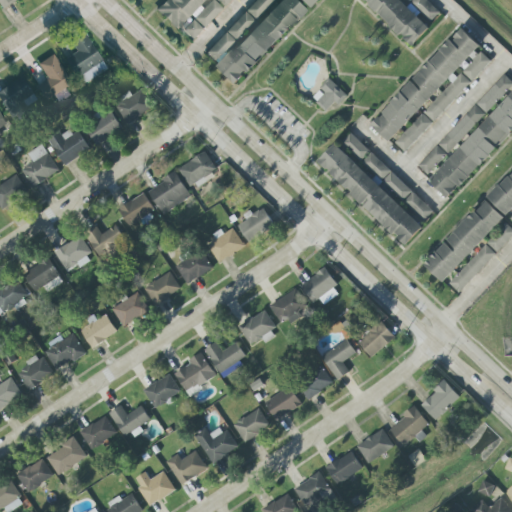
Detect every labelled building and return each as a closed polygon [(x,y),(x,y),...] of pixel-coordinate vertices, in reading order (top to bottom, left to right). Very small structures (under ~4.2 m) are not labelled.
[(0,0),(0,5),(2,8),(13,0),(0,0)] [(204,0),(165,0),(156,9),(177,29),(179,26),(192,39),(222,7),(214,0),(210,0),(203,8),(200,5),(204,0)] [(280,0),(217,68),(236,85),(307,10),(296,0),(280,0)] [(255,0),(246,9),(255,19),(273,0),(255,0)] [(301,0),(310,8),(317,0),(301,0)] [(442,15),(426,0),(363,0),(412,46),(442,15)] [(207,52),(216,61),(255,20),(245,11),(207,52)] [(372,126),(390,143),(450,77),(451,78),(480,46),(461,28),(372,126)] [(77,51),(65,58),(81,84),(107,68),(86,34),(72,42),(77,51)] [(472,82),(491,62),(482,52),(462,73),(472,82)] [(35,85),(44,100),(71,85),(54,53),(38,62),(48,79),(35,85)] [(425,113),(434,122),(471,82),(461,73),(425,113)] [(438,146),(438,145),(418,166),(428,175),(511,85),(511,81),(504,75),(438,146)] [(0,99),(14,124),(30,114),(22,100),(33,94),(22,76),(0,88),(0,99)] [(313,100),(328,111),(335,101),(341,106),(349,95),(327,79),(313,100)] [(115,104),(127,125),(154,109),(141,88),(115,104)] [(511,132),(511,94),(429,181),(448,199),(511,132)] [(86,127),(96,145),(123,131),(113,112),(86,127)] [(395,144),(405,152),(432,123),(422,114),(395,144)] [(65,166),(91,150),(77,128),(51,144),(65,166)] [(434,213),(351,133),(342,143),(426,222),(434,213)] [(423,228),(335,144),(318,162),(406,246),(423,228)] [(27,154),(33,163),(22,170),(33,189),(60,172),(43,145),(27,154)] [(190,189),(208,180),(206,177),(216,172),(207,153),(179,167),(190,189)] [(508,216),(511,211),(511,173),(489,199),(508,216)] [(0,186),(0,206),(3,210),(28,191),(15,174),(0,186)] [(148,189),(161,214),(191,200),(178,174),(148,189)] [(155,211),(144,193),(118,210),(130,227),(155,211)] [(505,219),(486,200),(424,264),(443,283),(505,219)] [(239,224),(247,242),(275,229),(266,211),(239,224)] [(497,253),(497,254),(511,238),(511,228),(506,223),(450,284),(459,293),(497,253)] [(99,257),(125,240),(116,226),(102,235),(97,226),(85,234),(99,257)] [(218,262),(245,249),(235,229),(219,237),(218,235),(207,241),(218,262)] [(54,251),(65,271),(92,256),(81,237),(54,251)] [(213,268),(200,249),(175,268),(189,286),(213,268)] [(63,281),(48,258),(23,275),(35,293),(50,282),(53,288),(63,281)] [(303,284),(320,308),(341,293),(325,269),(303,284)] [(181,290),(170,272),(144,288),(155,306),(181,290)] [(0,313),(1,314),(28,296),(16,279),(0,290),(0,313)] [(291,324),(302,318),(299,311),(307,307),(297,290),(270,304),(280,323),(289,319),(291,324)] [(112,309),(123,327),(150,311),(138,293),(112,309)] [(250,347),(263,340),(264,343),(278,336),(265,312),(239,326),(250,347)] [(80,330),(92,349),(118,333),(106,315),(96,321),(95,320),(80,330)] [(371,358),(395,339),(382,322),(358,341),(371,358)] [(48,343),(51,349),(45,351),(55,371),(86,355),(75,333),(63,339),(61,336),(48,343)] [(357,354),(347,339),(321,356),(337,381),(350,372),(343,363),(357,354)] [(248,360),(237,343),(223,352),(217,342),(205,350),(222,377),(248,360)] [(216,376),(202,353),(188,361),(190,365),(174,374),(186,394),(216,376)] [(44,355),(25,363),(27,368),(19,372),(26,389),(54,378),(44,355)] [(332,386),(323,368),(297,381),(307,399),(332,386)] [(153,408),(181,395),(172,375),(144,388),(153,408)] [(0,409),(22,398),(13,378),(0,384),(0,409)] [(421,404),(436,421),(461,398),(446,381),(421,404)] [(302,405),(290,387),(265,402),(276,421),(302,405)] [(125,437),(132,433),(133,434),(152,422),(142,406),(128,415),(121,406),(109,414),(125,437)] [(430,424),(415,407),(389,429),(405,448),(423,433),(421,431),(430,424)] [(234,424),(244,443),(271,428),(261,409),(234,424)] [(117,435),(106,416),(80,432),(91,451),(117,435)] [(238,449),(223,426),(209,435),(206,430),(195,436),(212,465),(238,449)] [(395,447),(383,429),(357,447),(369,464),(395,447)] [(46,455),(57,475),(87,459),(76,439),(46,455)] [(166,462),(181,486),(208,469),(196,451),(182,460),(178,454),(166,462)] [(363,469),(351,451),(326,468),(337,486),(363,469)] [(54,477),(42,459),(16,476),(28,493),(54,477)] [(151,507),(176,491),(164,472),(151,480),(146,472),(134,480),(151,507)] [(295,489),(310,511),(316,511),(337,498),(320,472),(295,489)] [(0,486),(0,511),(4,509),(6,511),(10,511),(24,504),(10,480),(0,486)] [(494,485),(483,481),(479,493),(490,497),(494,485)] [(109,511),(142,511),(133,494),(122,500),(120,497),(105,505),(109,511)] [(263,511),(297,511),(299,511),(288,494),(263,510),(263,511)] [(472,510),(473,511),(511,511),(511,509),(504,497),(487,509),(483,502),(472,510)]
